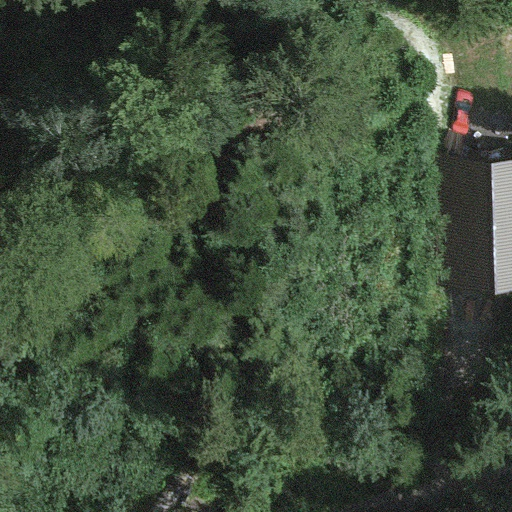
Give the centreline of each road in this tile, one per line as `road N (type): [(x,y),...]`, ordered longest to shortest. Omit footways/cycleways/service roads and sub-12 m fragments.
road 1 (track): [(360,0),(392,20),(431,66),(453,374),(425,500)]
road 2 (track): [(511,471),(393,511)]
